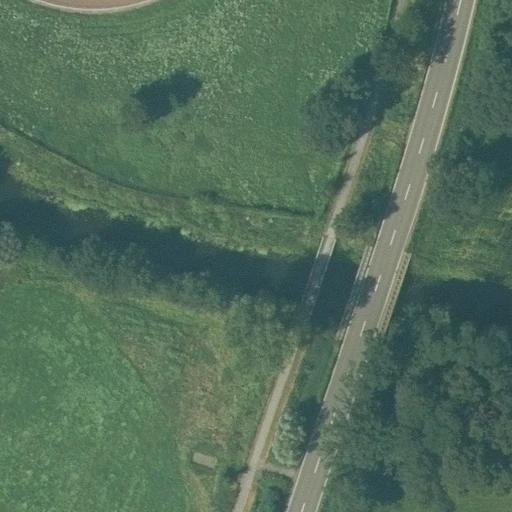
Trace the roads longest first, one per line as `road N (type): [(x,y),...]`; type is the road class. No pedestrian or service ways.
road 1 (primary): [(460,0),(383,267)]
road 2 (primary): [(383,267),(301,511)]
